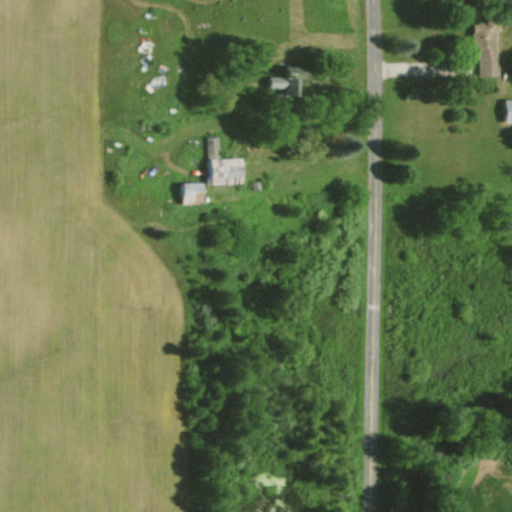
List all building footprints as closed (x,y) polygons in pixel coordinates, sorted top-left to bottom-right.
[(467,48),(473,48),(473,75),(491,75),(490,22),(466,22),(467,48)] [(277,77),(265,77),(264,91),(293,92),(294,67),(278,66),(277,77)] [(511,99),(499,100),(500,122),(511,122),(511,99)] [(217,158),(217,137),(205,137),(205,183),(239,183),(239,158),(217,158)] [(196,182),(177,183),(178,204),(197,204),(196,182)]
